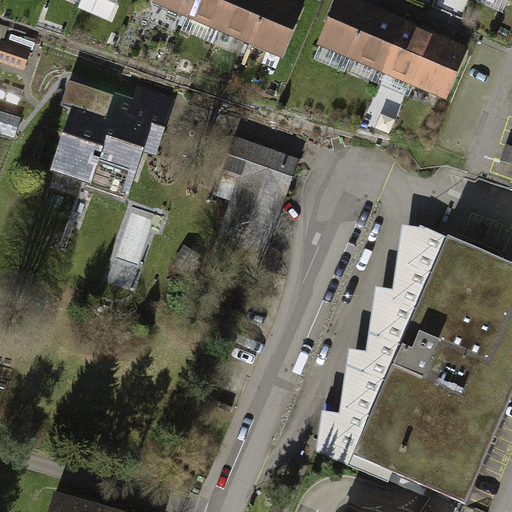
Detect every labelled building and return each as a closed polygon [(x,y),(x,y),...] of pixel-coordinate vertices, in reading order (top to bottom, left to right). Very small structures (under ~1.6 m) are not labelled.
[(194,0),(156,0),(156,3),(187,17),(194,0)] [(231,0),(194,0),(187,17),(218,30),(231,0)] [(267,0),(231,0),(218,30),(249,43),(267,0)] [(303,9),(280,0),(267,0),(249,43),(283,57),(303,9)] [(372,11),(346,0),(339,0),(320,45),(352,59),(372,11)] [(403,25),(372,11),(352,59),(383,72),(403,25)] [(434,37),(403,25),(383,72),(414,85),(434,37)] [(467,51),(434,37),(414,85),(447,99),(467,51)] [(29,51),(1,42),(0,43),(0,61),(23,69),(29,51)] [(175,97),(140,85),(132,109),(104,100),(101,110),(74,100),(49,170),(128,198),(146,148),(156,151),(175,97)] [(19,119),(0,112),(0,132),(14,137),(19,119)] [(301,159),(234,135),(213,194),(234,202),(221,240),(266,256),(301,159)] [(461,502),(511,386),(511,263),(403,220),(391,290),(376,290),(364,352),(345,351),(336,412),(319,413),(318,452),(461,502)] [(117,511),(53,493),(47,511),(117,511)] [(368,511),(348,503),(343,511),(368,511)]
